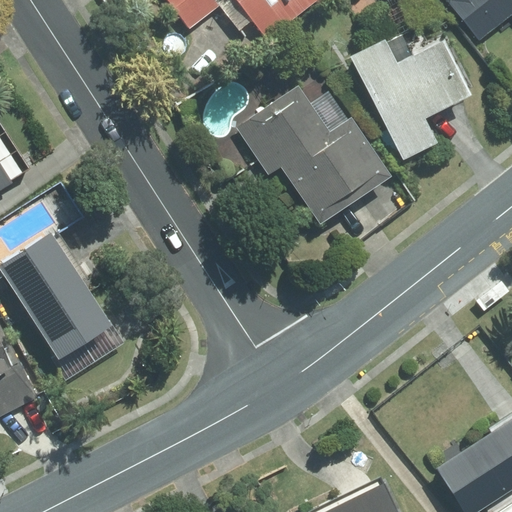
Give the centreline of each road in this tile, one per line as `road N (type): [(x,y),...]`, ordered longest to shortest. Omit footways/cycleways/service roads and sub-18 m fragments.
road 1 (residential): [(30,0),(278,388)]
road 2 (tertiary): [(278,388),(511,204)]
road 3 (tertiary): [(41,511),(278,388)]
